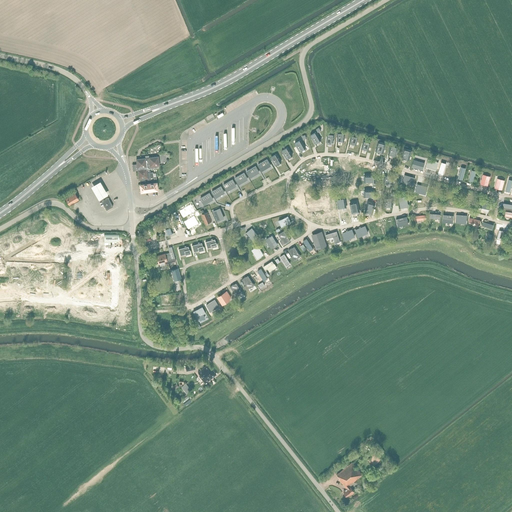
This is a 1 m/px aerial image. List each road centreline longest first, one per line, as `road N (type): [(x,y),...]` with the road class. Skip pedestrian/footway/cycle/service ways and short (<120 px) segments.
road 1 (unclassified): [(338,511),(207,349),(145,339),(132,223)]
road 2 (unclassified): [(385,0),(303,50),(311,105),(304,121),(132,223)]
road 3 (primary): [(163,107),(231,79),(363,0)]
road 4 (unclassified): [(0,228),(49,203),(91,228),(132,223)]
